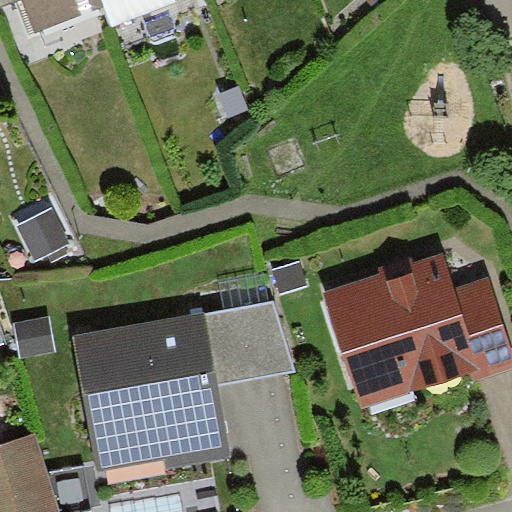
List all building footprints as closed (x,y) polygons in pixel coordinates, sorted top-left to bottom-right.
[(14,0),(15,1),(24,25),(87,0),(14,0)] [(94,0),(103,21),(154,0),(94,0)] [(45,207),(6,225),(23,262),(62,245),(45,207)] [(430,253),(312,291),(348,402),(501,352),(477,278),(442,289),(430,253)] [(267,294),(60,328),(83,472),(219,450),(208,380),(279,368),(267,294)] [(44,315),(7,321),(13,359),(49,353),(44,315)] [(52,511),(32,430),(0,437),(0,511),(52,511)]
